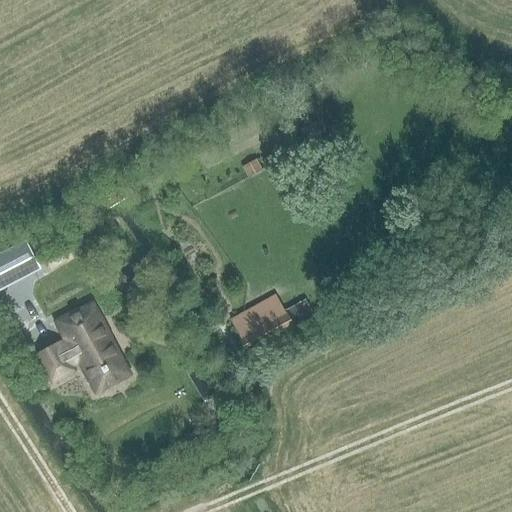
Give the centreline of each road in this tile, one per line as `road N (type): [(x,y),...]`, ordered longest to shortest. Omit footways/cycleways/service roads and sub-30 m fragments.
road 1 (track): [(199,511),(511,381)]
road 2 (track): [(0,402),(75,511)]
